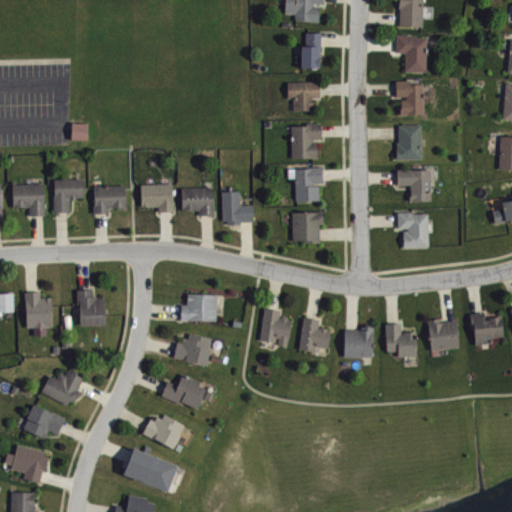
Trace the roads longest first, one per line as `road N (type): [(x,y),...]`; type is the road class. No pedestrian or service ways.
road 1 (residential): [(0,259),(143,254),(360,282),(511,271)]
road 2 (residential): [(360,282),(360,0)]
road 3 (residential): [(143,254),(141,335),(123,394),(94,445),(78,511)]
